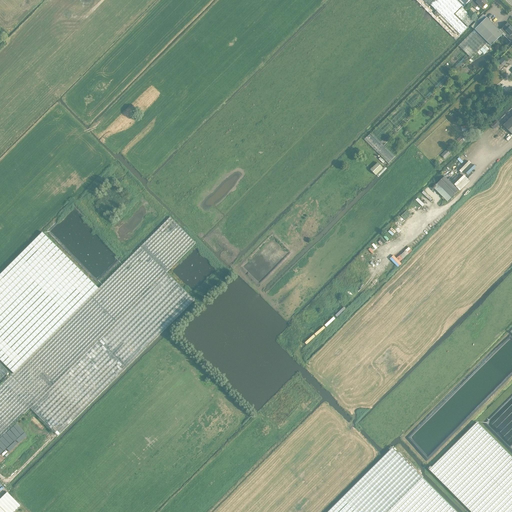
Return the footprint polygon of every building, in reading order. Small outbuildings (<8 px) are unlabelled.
[(425,0),(434,8),(442,0),(425,0)] [(442,0),(434,8),(434,9),(460,35),(466,28),(453,15),(461,7),(454,0),(442,0)] [(454,0),(463,8),(470,0),(454,0)] [(482,9),(487,3),(484,0),(478,0),(477,1),(475,0),(472,0),(469,3),(475,9),(478,5),(482,9)] [(462,7),(455,14),(468,27),(474,20),(462,7)] [(486,18),(474,30),(490,46),(502,34),(486,18)] [(511,28),(507,23),(500,30),(503,33),(505,35),(504,36),(510,42),(511,40),(511,28)] [(491,47),(490,46),(474,30),(459,45),(472,58),(479,50),(484,55),(491,47)] [(501,91),(508,98),(511,93),(505,87),(501,91)] [(511,116),(503,126),(511,134),(511,116)] [(467,126),(460,127),(462,136),(469,135),(467,126)] [(364,140),(388,163),(395,156),(371,133),(364,140)] [(454,142),(459,147),(465,140),(461,135),(454,142)] [(441,155),(444,159),(451,153),(447,149),(441,155)] [(370,170),(375,175),(382,168),(377,163),(370,170)] [(451,197),(451,198),(458,191),(444,177),(437,184),(433,188),(447,202),(451,197)] [(0,437),(30,408),(58,436),(110,384),(136,358),(194,300),(166,272),(195,243),(170,217),(139,248),(99,288),(76,311),(13,373),(0,386),(0,437)] [(0,274),(0,360),(13,373),(76,311),(99,288),(43,232),(20,255),(0,274)] [(0,380),(8,372),(0,363),(0,380)] [(511,511),(511,457),(477,422),(429,470),(470,511),(511,511)] [(382,511),(420,475),(392,448),(327,511),(382,511)] [(456,511),(420,475),(382,511),(456,511)] [(0,511),(14,511),(21,506),(7,492),(0,499),(0,511)]
